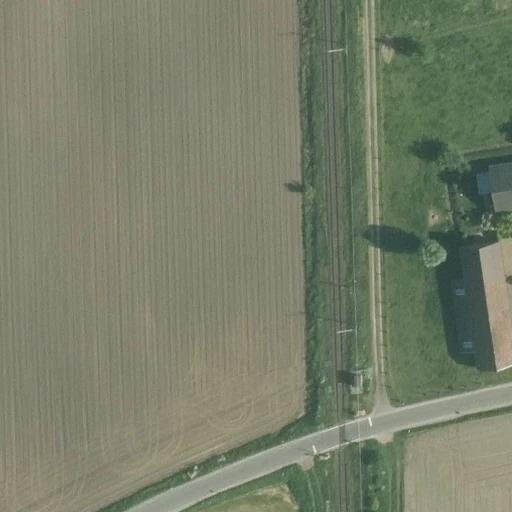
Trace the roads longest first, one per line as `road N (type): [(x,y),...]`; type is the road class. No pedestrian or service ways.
road 1 (track): [(372,0),(382,425)]
road 2 (tertiary): [(145,511),(342,435),(511,393)]
